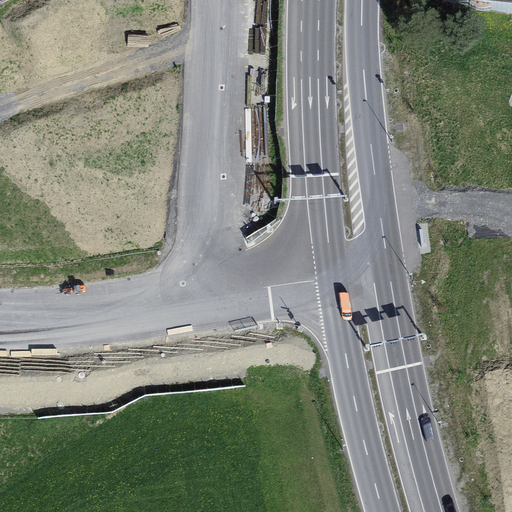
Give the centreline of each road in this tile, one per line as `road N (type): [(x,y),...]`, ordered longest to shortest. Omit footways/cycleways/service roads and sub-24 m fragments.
road 1 (primary): [(337,269),(115,307),(0,307)]
road 2 (trunk): [(322,0),(337,269)]
road 3 (trunk): [(379,267),(366,0)]
road 4 (trunk): [(431,511),(397,382),(379,267)]
road 5 (trunk): [(337,269),(385,511)]
